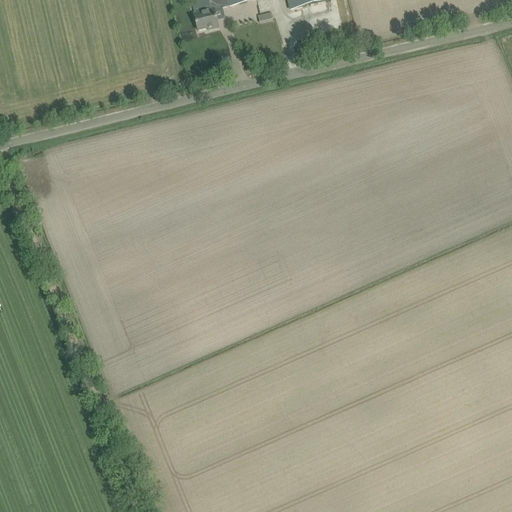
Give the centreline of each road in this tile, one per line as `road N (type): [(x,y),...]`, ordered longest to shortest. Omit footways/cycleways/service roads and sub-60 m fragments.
road 1 (unclassified): [(0,145),(511,24)]
road 2 (track): [(0,158),(145,511)]
